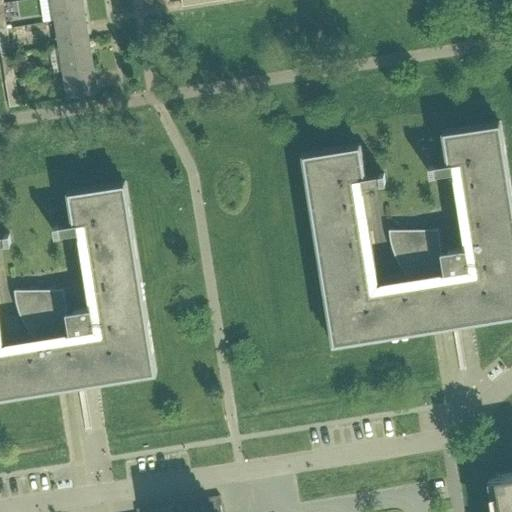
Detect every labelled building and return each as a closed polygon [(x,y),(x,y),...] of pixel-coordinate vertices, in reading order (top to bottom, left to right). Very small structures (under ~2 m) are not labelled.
[(51,0),(54,21),(86,16),(83,0),(51,0)] [(58,46),(90,41),(86,16),(54,21),(58,46)] [(0,46),(1,55),(11,54),(8,37),(0,38),(0,46)] [(62,72),(94,67),(90,41),(58,46),(62,72)] [(11,54),(1,55),(4,72),(14,71),(11,54)] [(94,67),(62,72),(67,98),(99,93),(94,67)] [(10,107),(19,105),(16,88),(7,89),(10,107)] [(365,176),(360,145),(303,154),(333,343),(432,327),(474,321),(511,314),(511,201),(499,122),(443,132),(448,163),(428,166),(430,175),(441,173),(453,171),(465,247),(442,251),(438,229),(389,229),(390,236),(391,242),(393,248),(395,255),(398,261),(401,266),(405,272),(409,277),(378,282),(363,186),(375,183),(385,182),(384,173),(365,176)] [(0,234),(0,396),(57,388),(99,381),(155,372),(155,371),(125,183),(68,192),(73,223),(54,226),(55,235),(66,233),(78,231),(90,307),(67,311),(64,289),(14,289),(15,296),(16,302),(18,309),(21,315),(23,321),(27,326),(30,332),(35,337),(4,342),(0,318),(0,243),(0,244),(11,242),(10,233),(0,234)] [(511,511),(511,471),(496,474),(502,511),(511,511)] [(208,497),(210,511),(223,511),(220,495),(208,497)] [(198,511),(210,511),(208,497),(196,499),(198,511)] [(186,511),(198,511),(196,499),(184,501),(186,511)] [(174,511),(186,511),(184,501),(173,502),(174,511)] [(161,511),(174,511),(173,502),(161,504),(161,511)]
